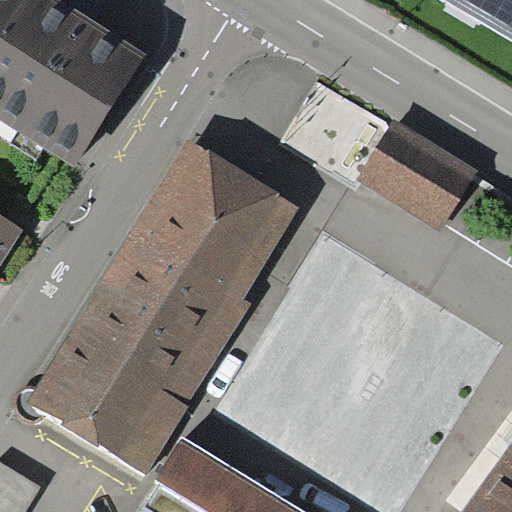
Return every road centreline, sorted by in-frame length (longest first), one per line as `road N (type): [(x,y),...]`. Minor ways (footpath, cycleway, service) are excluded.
road 1 (residential): [(0,377),(236,0)]
road 2 (primary): [(511,161),(261,0)]
road 3 (unknown): [(177,94),(311,187)]
